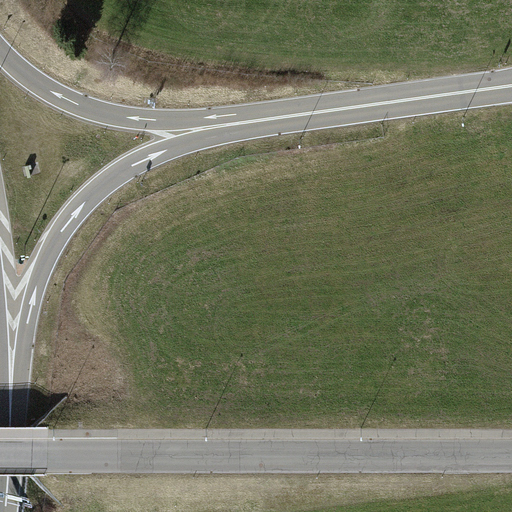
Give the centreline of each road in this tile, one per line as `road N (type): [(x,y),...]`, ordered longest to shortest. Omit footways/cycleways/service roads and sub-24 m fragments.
road 1 (unclassified): [(0,457),(511,456)]
road 2 (motorway): [(0,431),(32,299),(68,219),(125,169),(226,125)]
road 3 (motorway): [(226,125),(511,86)]
road 4 (motorway): [(226,125),(141,121),(86,108),(33,81),(0,50)]
